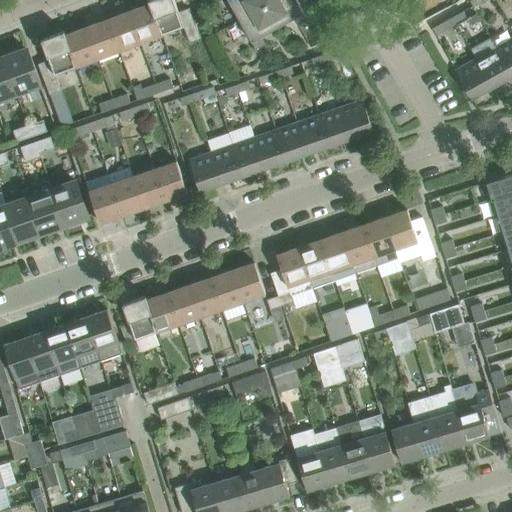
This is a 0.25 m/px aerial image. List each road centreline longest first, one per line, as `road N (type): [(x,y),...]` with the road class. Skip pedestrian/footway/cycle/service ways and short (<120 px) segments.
road 1 (residential): [(0,302),(446,148)]
road 2 (residential): [(446,148),(365,0)]
road 3 (residential): [(392,511),(511,475)]
